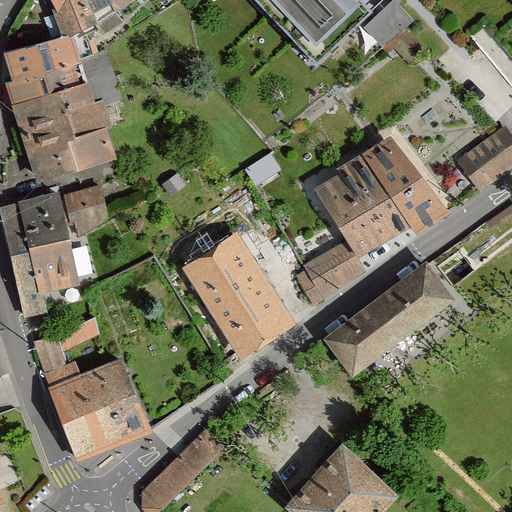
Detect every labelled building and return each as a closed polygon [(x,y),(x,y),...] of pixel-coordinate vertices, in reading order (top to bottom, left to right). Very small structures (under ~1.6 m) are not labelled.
[(72,34),(73,37),(99,23),(136,0),(52,0),(58,11),(62,9),(72,34)] [(361,0),(258,0),(319,65),(374,13),(361,0)] [(16,50),(23,76),(81,61),(73,37),(72,34),(16,50)] [(34,152),(103,129),(95,104),(120,97),(103,51),(81,61),(88,84),(19,104),(34,152)] [(11,80),(19,104),(88,84),(81,61),(23,76),(11,80)] [(103,129),(34,152),(42,178),(113,157),(103,129)] [(511,148),(502,135),(465,161),(483,186),(511,164),(511,148)] [(393,146),(353,170),(394,232),(411,222),(417,231),(446,213),(393,146)] [(394,232),(353,170),(318,192),(358,255),(394,232)] [(103,188),(67,195),(73,220),(77,219),(80,234),(109,217),(103,188)] [(2,211),(7,234),(27,228),(66,220),(59,195),(2,211)] [(66,220),(27,228),(40,287),(43,287),(80,278),(66,220)] [(27,228),(7,234),(26,314),(48,308),(43,287),(40,287),(27,228)] [(249,232),(236,240),(248,259),(261,251),(249,232)] [(236,240),(189,269),(243,352),(288,323),(248,259),(236,240)] [(345,253),(311,273),(325,296),(359,274),(345,253)] [(428,265),(331,339),(355,372),(453,298),(428,265)] [(323,297),(309,274),(301,279),(315,302),(323,297)] [(59,336),(63,350),(100,332),(96,317),(59,336)] [(36,341),(45,370),(67,364),(63,350),(59,336),(36,341)] [(122,361),(76,379),(53,388),(52,389),(77,453),(150,424),(122,361)] [(47,373),(53,388),(76,379),(70,364),(47,373)] [(146,508),(149,511),(158,511),(226,447),(207,431),(145,492),(146,508)] [(344,447),(291,506),(298,511),(380,511),(396,494),(344,447)]
